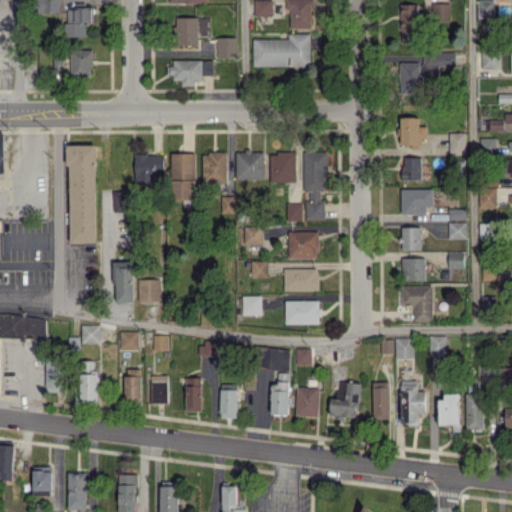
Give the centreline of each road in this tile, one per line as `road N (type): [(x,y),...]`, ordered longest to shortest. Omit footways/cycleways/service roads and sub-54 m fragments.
road 1 (residential): [(0,418),(511,480)]
road 2 (tertiary): [(359,112),(0,112)]
road 3 (residential): [(359,0),(360,332)]
